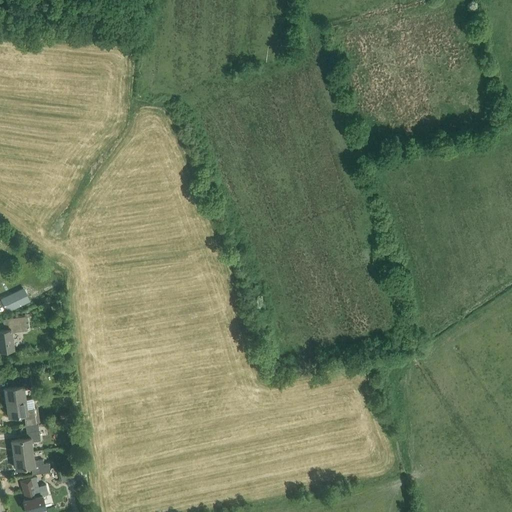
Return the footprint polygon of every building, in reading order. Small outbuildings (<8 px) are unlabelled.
[(7,311),(30,301),(24,288),(1,298),(7,311)] [(25,316),(19,316),(6,318),(8,328),(0,329),(0,349),(13,348),(11,332),(27,330),(25,316)] [(6,402),(25,399),(23,390),(31,389),(29,378),(19,380),(20,386),(4,388),(6,402)] [(25,425),(36,424),(34,408),(26,409),(25,399),(6,402),(7,416),(24,414),(25,425)] [(13,454),(32,451),(31,442),(40,440),(38,424),(36,424),(25,425),(27,437),(11,440),(13,454)] [(50,470),(49,463),(43,464),(43,460),(33,461),(32,451),(13,454),(15,468),(31,466),(32,472),(32,474),(50,472),(50,470)] [(75,468),(70,470),(73,480),(78,478),(75,468)] [(43,483),(57,488),(61,478),(47,473),(43,483)] [(26,511),(28,511),(46,507),(42,494),(48,493),(45,484),(37,487),(35,482),(37,482),(35,476),(20,480),(26,499),(23,499),(26,511)]
